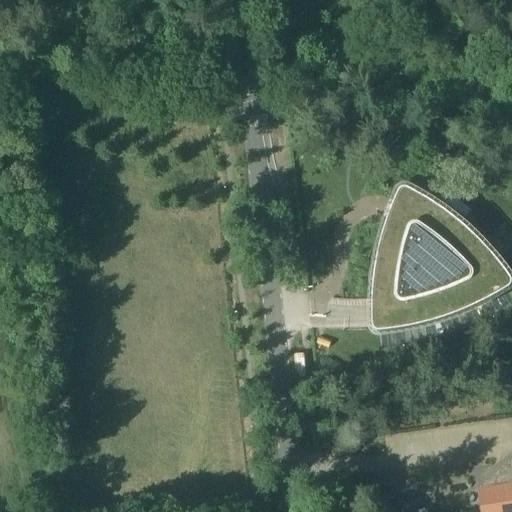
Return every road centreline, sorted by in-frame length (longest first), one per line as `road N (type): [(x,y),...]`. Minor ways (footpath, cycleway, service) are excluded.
road 1 (tertiary): [(295,511),(243,0)]
road 2 (track): [(313,0),(511,66)]
